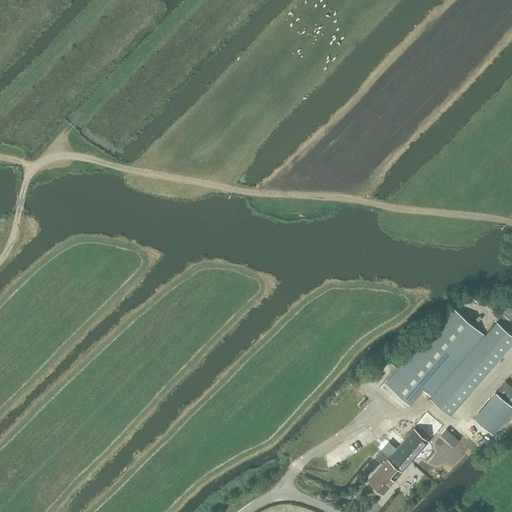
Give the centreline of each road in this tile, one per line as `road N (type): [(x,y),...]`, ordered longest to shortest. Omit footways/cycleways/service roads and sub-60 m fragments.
road 1 (track): [(511,223),(239,190),(77,156),(35,165)]
road 2 (unknown): [(271,497),(318,452),(386,411)]
